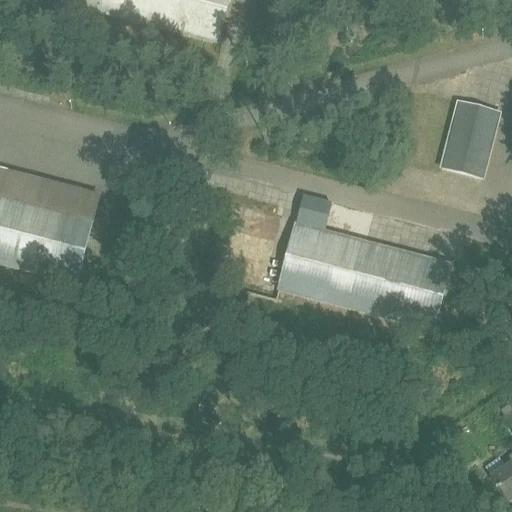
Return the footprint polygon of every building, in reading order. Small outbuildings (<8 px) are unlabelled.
[(217,46),(229,0),(64,0),(63,6),(217,46)] [(482,181),(499,117),(458,106),(441,170),(482,181)] [(92,225),(0,201),(0,266),(76,286),(92,225)] [(450,268),(295,228),(278,295),(433,336),(450,268)] [(505,470),(489,481),(507,507),(511,503),(511,456),(501,464),(505,470)]
